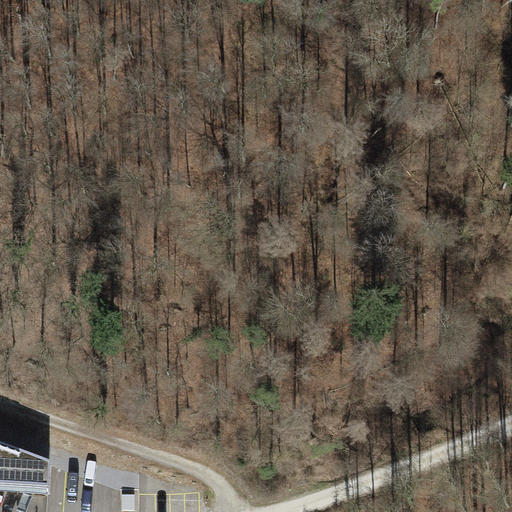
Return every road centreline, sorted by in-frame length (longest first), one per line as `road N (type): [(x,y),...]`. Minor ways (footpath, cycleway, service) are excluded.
road 1 (track): [(282,507),(0,401)]
road 2 (track): [(265,511),(511,432)]
